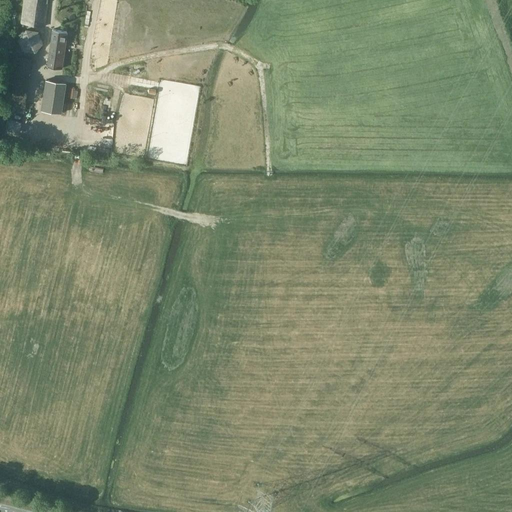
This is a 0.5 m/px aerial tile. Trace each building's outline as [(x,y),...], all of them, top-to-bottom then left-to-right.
[(47,0),(23,0),(21,23),(44,26),(47,0)] [(38,30),(25,29),(17,39),(22,51),(34,53),(43,42),(38,30)] [(53,30),(47,66),(61,68),(67,32),(53,30)] [(32,59),(17,57),(10,106),(25,108),(32,59)] [(66,83),(45,79),(40,110),(61,113),(66,83)]
